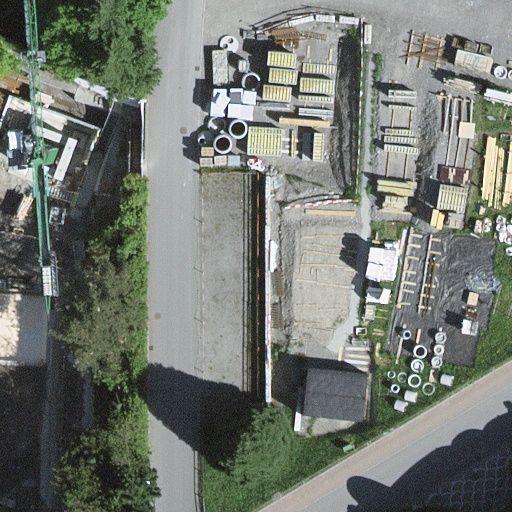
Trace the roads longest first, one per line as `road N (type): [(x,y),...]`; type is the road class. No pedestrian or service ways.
road 1 (residential): [(194,0),(184,82),(177,511)]
road 2 (residential): [(332,511),(511,404)]
